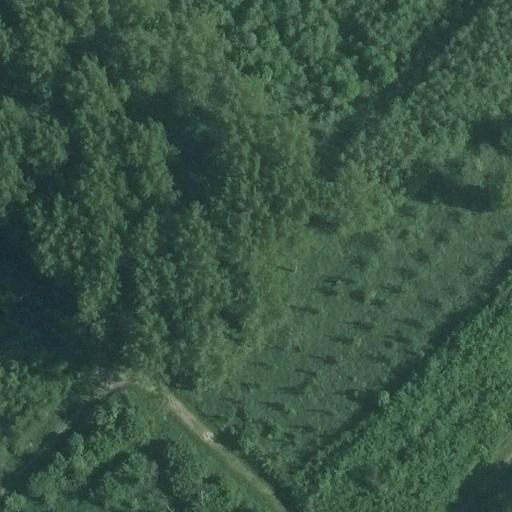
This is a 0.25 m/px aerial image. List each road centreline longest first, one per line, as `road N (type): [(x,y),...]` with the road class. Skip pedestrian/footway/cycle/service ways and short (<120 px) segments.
road 1 (track): [(0,491),(92,394),(119,381),(163,396),(284,511)]
road 2 (track): [(0,235),(127,355),(133,383)]
